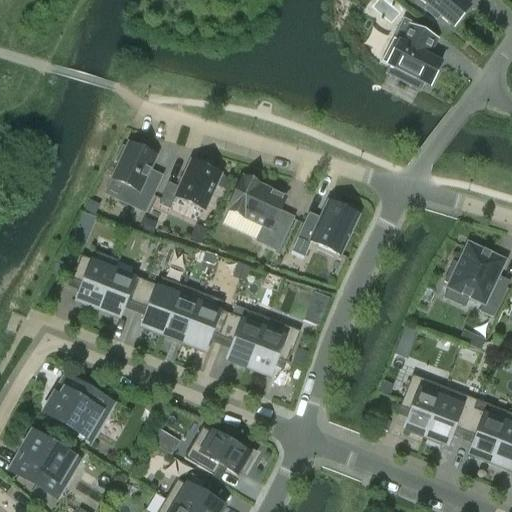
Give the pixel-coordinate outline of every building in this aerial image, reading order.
[(451,24),(454,27),(468,9),(465,7),(467,5),(460,0),(418,0),(427,7),(424,11),(436,20),(439,17),(449,26),(451,24)] [(437,41),(408,27),(400,43),(393,39),(381,63),(387,66),(399,73),(397,77),(410,84),(413,80),(425,86),(426,84),(430,86),(440,66),(436,64),(437,62),(428,57),(437,41)] [(118,201),(144,214),(161,177),(149,172),(156,157),(128,144),(125,150),(122,148),(115,162),(119,164),(111,180),(125,187),(118,201)] [(176,157),(169,179),(178,181),(184,160),(176,157)] [(170,211),(178,194),(206,207),(220,175),(191,162),(179,189),(168,184),(158,206),(170,211)] [(242,179),(227,211),(263,228),(257,242),(276,251),(291,219),(278,213),(285,199),(242,179)] [(310,243),(338,257),(357,217),(352,214),(354,210),(341,203),(339,208),(328,203),(316,229),(305,224),(292,252),(303,257),(310,243)] [(87,244),(97,216),(84,211),(74,240),(87,244)] [(479,313),(492,319),(509,283),(497,277),(504,262),(468,245),(458,266),(453,263),(443,283),(449,285),(447,289),(482,305),(479,313)] [(96,312),(97,312),(117,261),(96,253),(92,261),(81,257),(72,281),(83,285),(76,303),(86,307),(86,308),(87,308),(87,307),(91,309),(91,310),(92,310),(92,309),(96,311),(96,312)] [(137,306),(146,282),(134,278),(133,281),(113,273),(117,262),(117,261),(97,312),(98,311),(102,313),(101,314),(103,314),(107,315),(107,316),(108,316),(118,319),(125,301),(137,306)] [(158,287),(146,282),(137,306),(148,310),(141,329),(151,332),(151,333),(152,334),(152,333),(156,334),(156,335),(157,336),(158,335),(162,336),(161,337),(162,337),(182,287),(161,279),(158,287)] [(182,345),(202,295),(182,287),(162,337),(163,338),(163,337),(167,338),(166,339),(168,340),(168,339),(172,340),(171,341),(173,342),(173,341),(177,342),(176,343),(178,344),(178,343),(182,344),(181,345),(182,345)] [(223,303),(202,295),(182,345),(183,346),(183,345),(187,346),(187,347),(188,348),(188,347),(192,348),(192,349),(193,350),(194,349),(203,353),(210,335),(222,339),(231,316),(220,311),(223,303)] [(320,325),(329,301),(315,296),(306,319),(320,325)] [(247,370),(247,371),(267,320),(246,312),(243,320),(231,316),(222,339),(234,344),(227,362),(236,366),(237,367),(238,366),(242,368),(241,368),(243,369),(243,368),(247,370)] [(267,320),(247,371),(248,371),(248,370),(252,372),(252,373),(253,373),(253,372),(258,374),(257,375),(258,375),(259,374),(269,378),(276,360),(287,365),(300,333),(267,320)] [(424,440),(444,389),(412,376),(399,408),(411,413),(404,431),(414,435),(413,435),(414,436),(415,435),(419,437),(418,437),(420,438),(420,437),(424,439),(424,440)] [(54,397),(44,414),(90,442),(111,405),(70,381),(59,400),(54,397)] [(444,389),(424,440),(425,440),(425,439),(429,441),(429,442),(430,442),(431,441),(435,443),(434,444),(436,444),(436,443),(446,447),(453,429),(464,434),(473,410),(476,402),(444,389)] [(473,410),(464,434),(476,438),(469,456),(479,460),(478,461),(479,461),(480,460),(484,462),(484,463),(485,463),(485,462),(489,464),(489,465),(490,465),(509,414),(488,406),(485,415),(473,410)] [(511,415),(509,414),(490,465),(490,464),(495,466),(494,467),(495,467),(496,467),(500,468),(500,469),(501,469),(511,472),(511,469),(511,415)] [(236,476),(238,472),(242,474),(244,471),(245,471),(246,470),(245,470),(247,465),(248,466),(249,465),(248,464),(251,459),(252,460),(252,459),(251,458),(253,455),(250,453),(250,452),(249,451),(249,452),(242,448),(242,447),(241,446),(241,447),(237,445),(235,449),(202,429),(183,459),(213,477),(219,466),(236,476)] [(78,462),(31,435),(21,453),(26,456),(15,474),(56,499),(78,462)] [(165,500),(185,511),(220,511),(222,508),(206,498),(212,488),(190,475),(184,485),(177,481),(165,500)] [(185,511),(165,500),(157,511),(185,511)]
